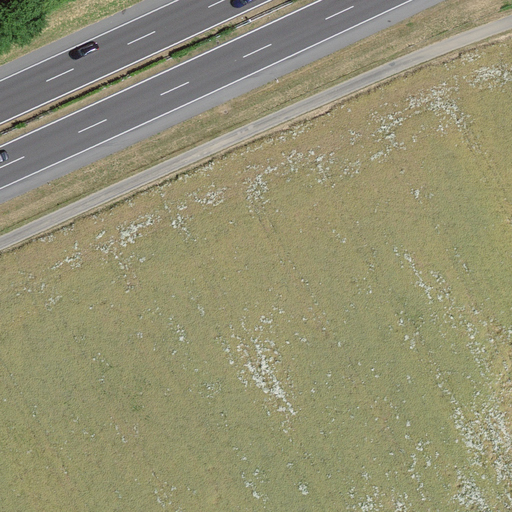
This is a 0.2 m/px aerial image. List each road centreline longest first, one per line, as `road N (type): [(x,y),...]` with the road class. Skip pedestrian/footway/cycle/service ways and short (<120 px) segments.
road 1 (motorway): [(0,168),(367,0)]
road 2 (motorway): [(223,0),(0,102)]
